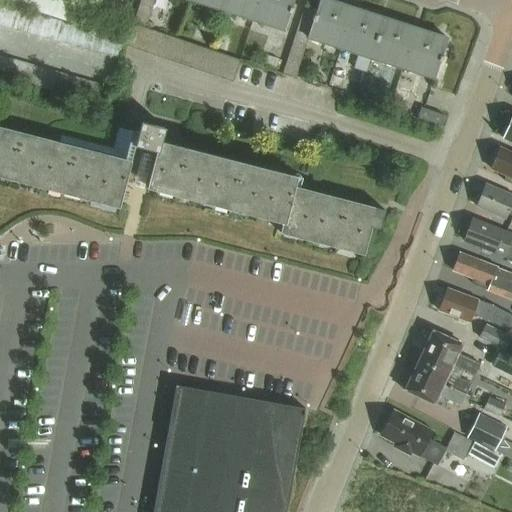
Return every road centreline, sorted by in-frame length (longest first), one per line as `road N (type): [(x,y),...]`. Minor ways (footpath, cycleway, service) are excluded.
road 1 (residential): [(317,511),(508,15)]
road 2 (residential): [(101,267),(194,272),(350,312)]
